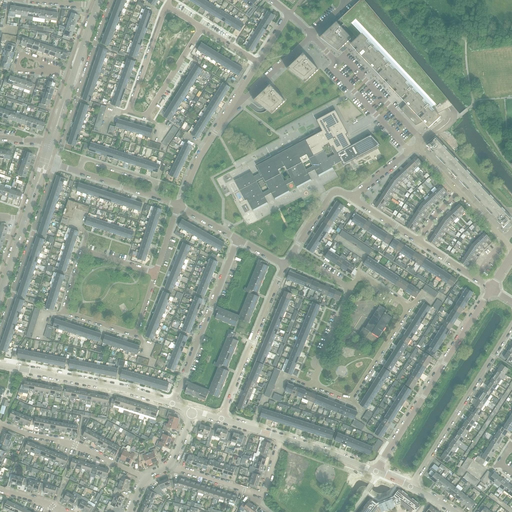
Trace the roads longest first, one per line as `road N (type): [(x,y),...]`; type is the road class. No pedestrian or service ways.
road 1 (residential): [(350,288),(362,276),(406,311),(349,397),(314,379),(341,313)]
road 2 (residential): [(155,273),(135,333),(63,311),(81,249),(148,271)]
road 3 (residential): [(201,27),(146,114),(132,112),(163,11),(173,9)]
road 4 (residential): [(375,471),(491,289)]
road 5 (residential): [(410,487),(511,324)]
road 6 (residential): [(172,403),(237,238)]
road 7 (tertiary): [(172,403),(0,365)]
road 8 (residential): [(0,331),(55,164)]
road 9 (residential): [(55,164),(112,0)]
road 10 (residential): [(221,418),(284,265)]
road 11 (unknown): [(451,119),(344,3)]
road 12 (residential): [(145,478),(0,423)]
road 13 (residential): [(420,140),(343,57),(337,63)]
